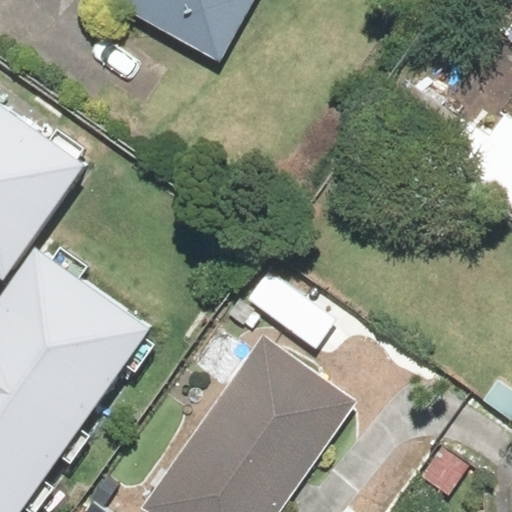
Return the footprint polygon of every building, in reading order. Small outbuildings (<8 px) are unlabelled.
[(222,63),(255,0),(119,0),(115,8),(222,63)] [(458,121),(432,158),(511,215),(511,119),(507,116),(488,143),(458,121)] [(0,119),(0,288),(80,176),(0,119)] [(39,257),(0,312),(0,511),(25,511),(150,335),(39,257)] [(278,273),(254,308),(319,353),(343,319),(278,273)] [(263,347),(147,507),(154,511),(289,511),(359,416),(263,347)] [(110,511),(93,498),(80,511),(110,511)]
